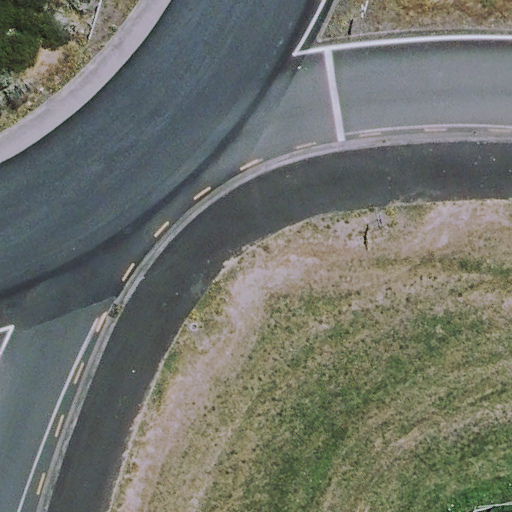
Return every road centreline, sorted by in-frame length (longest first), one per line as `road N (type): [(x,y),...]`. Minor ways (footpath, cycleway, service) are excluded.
road 1 (unclassified): [(511,84),(333,92),(232,116),(117,161)]
road 2 (unclassified): [(46,213),(56,312),(0,462)]
road 3 (primary): [(228,0),(213,41),(117,161)]
